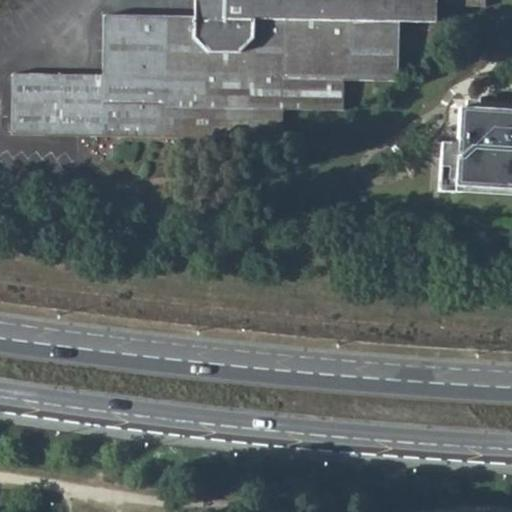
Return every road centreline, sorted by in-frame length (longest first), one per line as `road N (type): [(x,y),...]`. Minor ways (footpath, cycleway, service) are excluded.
road 1 (secondary): [(0,401),(511,456)]
road 2 (secondary): [(511,387),(0,338)]
